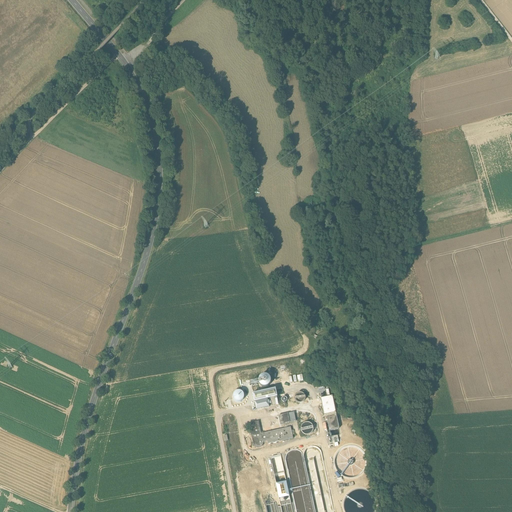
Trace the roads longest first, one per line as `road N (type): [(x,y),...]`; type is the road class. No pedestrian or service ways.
road 1 (secondary): [(70,511),(84,431),(147,251),(159,156),(140,90),(72,0)]
road 2 (track): [(256,0),(283,101),(322,330),(304,340)]
road 3 (track): [(187,85),(223,130),(260,266),(304,340)]
road 4 (track): [(304,340),(301,353),(211,374),(235,511)]
road 5 (track): [(31,139),(118,54)]
